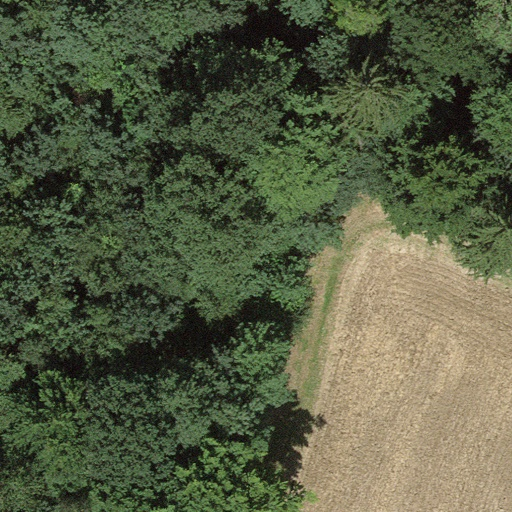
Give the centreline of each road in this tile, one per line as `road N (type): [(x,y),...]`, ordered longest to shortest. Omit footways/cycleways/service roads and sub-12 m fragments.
road 1 (track): [(0,293),(153,250),(327,263)]
road 2 (track): [(327,263),(258,511)]
road 3 (track): [(327,263),(380,232),(511,270)]
road 4 (track): [(66,0),(0,117)]
